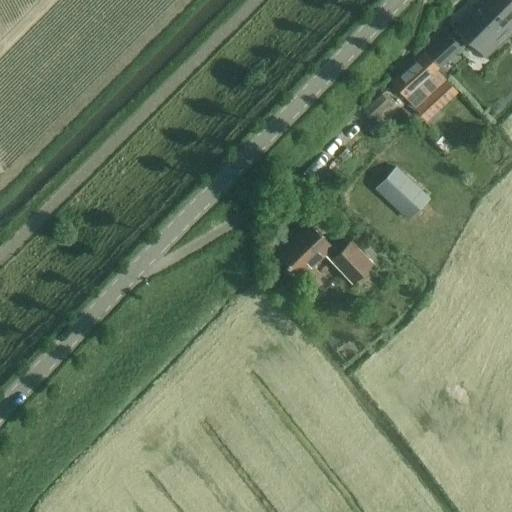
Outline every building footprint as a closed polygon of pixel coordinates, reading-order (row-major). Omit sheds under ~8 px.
[(480,50),(492,38),(493,39),(494,39),(497,43),(511,29),(508,25),(507,24),(511,18),(511,0),(481,0),(455,27),(456,28),(457,27),(480,50)] [(446,32),(422,54),(436,68),(460,46),(453,38),(446,32)] [(445,78),(436,68),(422,54),(400,75),(392,82),(405,96),(405,97),(415,107),(427,96),(427,95),(445,78)] [(442,87),(430,93),(436,105),(448,98),(442,87)] [(371,119),(389,103),(380,94),(363,110),(371,119)] [(374,118),(365,126),(372,134),(381,126),(374,118)] [(408,218),(428,197),(396,168),(376,189),(408,218)] [(332,246),(305,218),(273,249),(299,277),(332,246)] [(335,254),(357,277),(371,263),(349,240),(335,254)]
